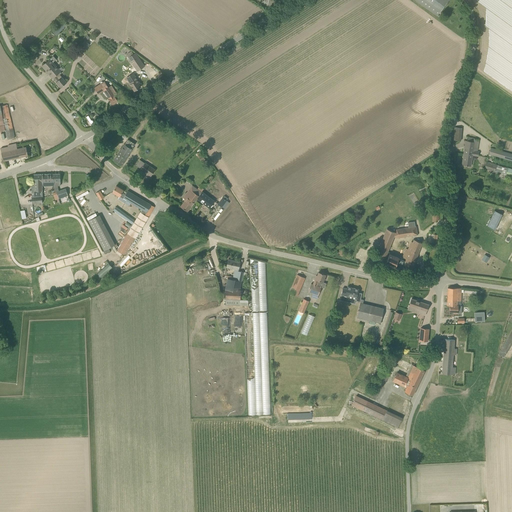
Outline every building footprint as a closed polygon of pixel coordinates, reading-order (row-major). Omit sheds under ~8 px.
[(414,0),(437,16),(448,0),(414,0)] [(61,20),(53,29),(57,33),(58,34),(66,25),(61,20)] [(81,53),(90,45),(85,40),(77,49),(81,53)] [(144,66),(135,53),(128,57),(138,71),(144,66)] [(53,63),(57,59),(54,56),(50,60),(50,59),(42,66),(50,75),(58,69),(53,63)] [(67,82),(60,74),(61,74),(60,72),(58,69),(50,75),(53,78),(53,77),(57,81),(56,82),(61,87),(67,82)] [(134,91),(141,87),(139,84),(140,83),(133,73),(126,78),(134,91)] [(111,85),(108,87),(104,81),(94,88),(98,94),(103,91),(113,105),(118,101),(115,96),(118,94),(111,85)] [(6,105),(1,106),(5,130),(12,128),(6,105)] [(461,141),(462,128),(455,127),(453,140),(461,141)] [(14,138),(12,128),(5,130),(7,139),(14,138)] [(479,153),(477,152),(479,139),(468,137),(467,141),(466,141),(462,164),(471,166),(472,156),(478,157),(479,153)] [(132,148),(135,143),(128,139),(125,144),(124,144),(114,160),(122,165),(133,149),(132,148)] [(9,147),(1,149),(3,161),(28,155),(26,147),(17,149),(16,143),(9,145),(9,147)] [(511,161),(511,154),(491,148),(489,154),(511,161)] [(145,163),(140,160),(136,166),(151,176),(155,170),(145,163)] [(507,168),(496,165),(496,164),(486,162),(484,169),(494,172),(494,171),(505,174),(505,173),(511,175),(511,168),(507,167),(507,168)] [(32,198),(38,197),(38,195),(41,195),(41,186),(41,181),(39,181),(40,174),(34,174),(34,191),(32,191),(32,198)] [(52,183),(52,174),(40,174),(39,181),(41,181),(41,186),(41,195),(38,195),(38,197),(32,198),(32,204),(42,203),(42,196),(43,196),(42,186),(53,186),(53,183),(52,183)] [(58,199),(68,195),(66,189),(59,191),(58,188),(58,186),(60,186),(60,174),(52,174),(52,183),(53,183),(53,186),(54,186),(54,189),(55,191),(56,192),(58,199),(59,199),(58,199)] [(125,194),(122,192),(123,190),(116,186),(112,192),(119,197),(120,196),(126,200),(142,210),(136,221),(116,206),(112,212),(132,226),(117,251),(124,255),(135,238),(136,238),(155,207),(127,191),(125,194)] [(197,188),(193,192),(190,190),(184,198),(186,199),(181,206),(187,211),(197,198),(203,192),(202,191),(201,192),(197,188)] [(209,207),(215,201),(203,192),(197,198),(209,207)] [(228,198),(224,196),(218,204),(222,207),(224,208),(227,205),(225,203),(227,200),(228,198)] [(491,218),(498,221),(501,213),(494,210),(491,218)] [(114,244),(99,216),(88,221),(104,250),(114,244)] [(408,227),(404,228),(406,236),(417,235),(416,226),(415,227),(414,222),(408,223),(408,227)] [(386,256),(393,237),(395,232),(387,229),(377,253),(386,256)] [(154,241),(158,248),(163,245),(159,239),(158,239),(153,230),(148,233),(154,241)] [(398,259),(396,264),(412,270),(422,243),(414,240),(410,250),(406,249),(402,257),(406,259),(404,262),(398,259)] [(395,267),(396,264),(398,259),(389,255),(385,263),(395,267)] [(238,269),(240,262),(228,259),(226,267),(238,269)] [(267,338),(265,260),(250,260),(251,312),(244,312),(245,338),(253,338),(253,317),(259,317),(259,323),(259,326),(260,326),(260,338),(267,338)] [(106,264),(97,272),(102,276),(112,267),(108,262),(106,264)] [(240,287),(244,272),(238,270),(236,280),(227,278),(226,286),(225,299),(225,305),(248,306),(248,300),(239,299),(240,287)] [(317,298),(325,275),(318,272),(317,276),(316,275),(313,284),(311,284),(309,292),(313,293),(312,297),(317,298)] [(297,296),(305,278),(298,275),(290,293),(297,296)] [(348,295),(356,297),(356,300),(360,301),(362,293),(358,292),(358,289),(347,287),(347,289),(343,289),(341,296),(340,300),(346,301),(348,295)] [(458,304),(461,304),(461,288),(448,288),(447,305),(450,305),(450,311),(454,312),(454,313),(458,313),(458,304)] [(304,313),(309,301),(304,299),(298,311),(304,313)] [(414,308),(426,312),(428,304),(412,299),(408,310),(413,311),(414,308)] [(360,303),(357,317),(380,323),(384,308),(360,303)] [(479,312),(474,312),(475,322),(484,321),(484,316),(479,317),(479,312)] [(301,333),(307,335),(315,316),(308,314),(301,333)] [(428,341),(429,329),(421,328),(420,340),(428,341)] [(511,329),(498,354),(504,357),(511,343),(511,329)] [(456,355),(456,348),(454,348),(454,340),(445,339),(442,374),(455,374),(455,367),(452,367),(453,355),(456,355)] [(413,395),(424,371),(414,365),(411,371),(408,377),(397,372),(392,381),(404,386),(405,384),(408,385),(405,392),(413,395)] [(368,395),(375,399),(388,376),(381,372),(368,395)] [(351,405),(397,427),(401,420),(386,412),(387,411),(356,396),(351,405)]
